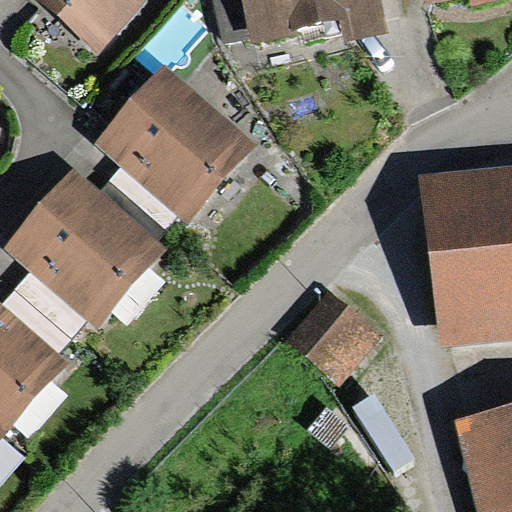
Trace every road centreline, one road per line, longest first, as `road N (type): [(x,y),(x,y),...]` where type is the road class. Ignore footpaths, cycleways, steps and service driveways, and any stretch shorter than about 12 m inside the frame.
road 1 (residential): [(66,511),(126,441),(356,215),(444,140),(511,117)]
road 2 (residential): [(0,66),(43,103),(36,169)]
